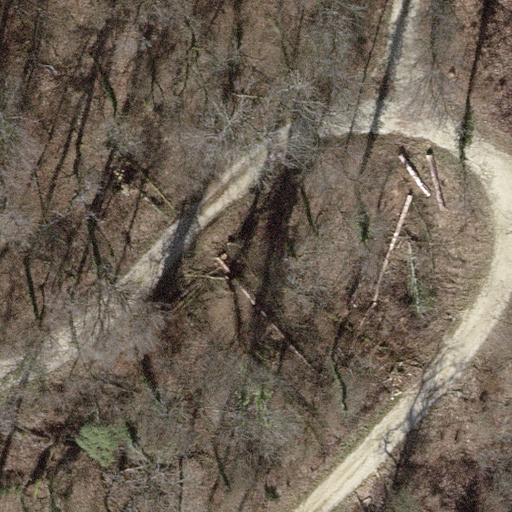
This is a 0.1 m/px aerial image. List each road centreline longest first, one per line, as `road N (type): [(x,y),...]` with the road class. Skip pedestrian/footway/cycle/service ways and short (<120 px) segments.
road 1 (track): [(0,387),(23,382),(121,319),(182,253),(231,181),(312,130),(385,118),(466,148),(511,179)]
road 2 (track): [(511,180),(494,304),(449,372),(311,511)]
road 3 (track): [(385,118),(414,0)]
